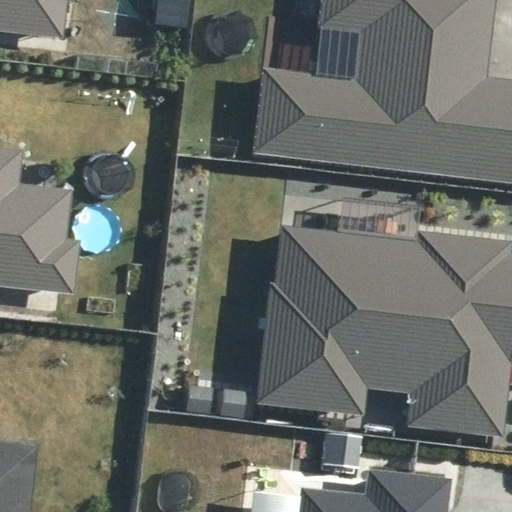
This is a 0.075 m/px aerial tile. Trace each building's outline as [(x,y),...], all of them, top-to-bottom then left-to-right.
[(0,0),(0,38),(49,44),(53,8),(65,9),(66,0),(0,0)] [(249,72),(238,159),(511,191),(511,86),(473,82),(483,0),(308,0),(304,34),(345,39),(340,83),(249,72)] [(0,293),(60,299),(66,245),(52,243),(57,197),(4,191),(8,155),(0,153),(0,293)] [(262,230),(241,409),(349,422),(353,394),(394,399),(390,431),(487,443),(500,338),(511,339),(511,260),(495,259),(496,248),(404,237),(403,247),(262,230)] [(0,511),(17,511),(25,449),(0,446),(0,511)] [(432,511),(436,486),(353,476),(350,501),(285,493),(282,511),(432,511)]
